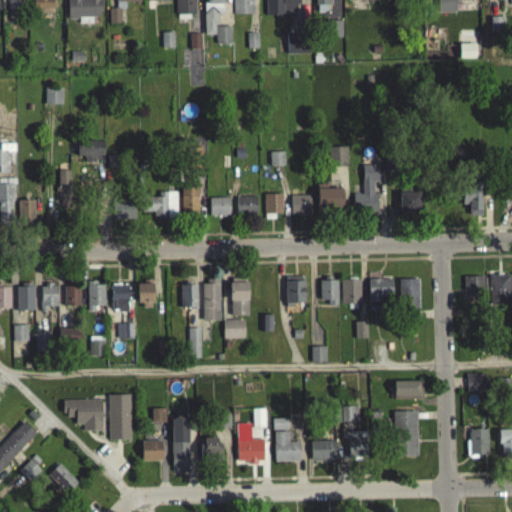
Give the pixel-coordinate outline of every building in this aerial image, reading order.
[(6,0),(7,22),(21,22),(20,0),(6,0)] [(32,0),(32,13),(51,14),(51,0),(32,0)] [(100,0),(66,0),(67,24),(78,23),(78,28),(91,28),(91,21),(101,21),(100,0)] [(108,13),(108,28),(122,27),(121,6),(139,6),(139,0),(115,0),(115,13),(108,13)] [(193,0),(174,0),(175,21),(194,21),(193,0)] [(221,0),(203,0),(204,39),(216,39),(215,18),(222,18),(221,0)] [(252,18),(251,0),(231,0),(232,19),(252,18)] [(264,0),(265,19),(298,18),(297,0),(264,0)] [(329,0),(312,0),(313,8),(330,9),(329,0)] [(436,0),(436,17),(454,17),(454,5),(475,5),(474,0),(436,0)] [(490,37),(501,36),(501,21),(489,21),(490,37)] [(341,25),(326,25),(326,42),(341,42),(341,25)] [(215,49),(231,48),(230,31),(214,31),(215,49)] [(173,53),(173,37),(161,37),(161,53),(173,53)] [(256,38),(246,38),(247,53),(257,53),(256,38)] [(286,39),(286,58),(306,58),(306,39),(286,39)] [(459,63),(475,62),(474,48),(458,49),(459,63)] [(44,109),(61,109),(61,92),(44,92),(44,109)] [(76,161),(83,161),(83,167),(95,166),(95,160),(103,160),(103,145),(75,145),(76,161)] [(0,177),(8,178),(9,168),(13,168),(13,146),(0,146),(0,177)] [(328,172),(346,171),(346,151),(327,152),(328,172)] [(283,156),(269,156),(269,170),(283,170),(283,156)] [(379,170),(361,169),(361,199),(352,198),(352,216),(376,217),(377,198),(372,198),(372,186),(378,186),(379,170)] [(70,212),(69,175),(55,175),(56,213),(70,212)] [(0,229),(12,229),(11,183),(0,183),(0,229)] [(467,220),(481,220),(481,186),(461,186),(461,209),(467,209),(467,220)] [(511,189),(503,189),(503,206),(511,205),(511,189)] [(180,191),(179,218),(196,219),(197,192),(180,191)] [(341,193),(316,193),(316,213),(341,213),(341,193)] [(175,196),(157,197),(157,202),(141,202),(142,217),(154,217),(154,223),(176,222),(175,196)] [(418,197),(398,197),(398,216),(418,217),(418,197)] [(281,221),(281,198),(263,199),(263,222),(281,221)] [(310,219),(310,199),(289,199),(290,219),(310,219)] [(255,218),(255,201),(235,202),(235,218),(255,218)] [(208,221),(228,220),(228,202),(208,202),(208,221)] [(17,205),(17,228),(33,227),(32,204),(17,205)] [(134,204),(113,204),(114,225),(134,224),(134,204)] [(509,278),(488,279),(489,310),(509,309),(509,278)] [(304,307),(303,281),(284,281),(284,311),(293,311),(293,308),(304,307)] [(482,281),(462,281),(463,306),(483,305),(482,281)] [(327,310),(337,309),(336,282),(318,283),(319,304),(327,304),(327,310)] [(202,325),(219,325),(218,283),(201,284),(202,325)] [(367,306),(382,306),(383,302),(391,302),(392,283),(368,283),(367,306)] [(339,284),(340,309),(360,308),(359,284),(339,284)] [(418,320),(417,284),(398,284),(399,320),(418,320)] [(137,313),(152,312),(151,286),(137,286),(137,313)] [(246,287),(228,287),(229,321),(247,320),(246,287)] [(16,315),(34,315),(33,288),(15,289),(16,315)] [(9,289),(0,289),(0,315),(10,315),(9,289)] [(39,289),(40,313),(56,313),(55,289),(39,289)] [(104,313),(104,289),(86,290),(86,314),(104,313)] [(128,316),(127,289),(110,290),(110,316),(128,316)] [(196,312),(196,289),(179,289),(179,312),(196,312)] [(62,310),(79,311),(79,291),(63,291),(62,310)] [(271,320),(262,320),(262,336),(272,336),(271,320)] [(222,343),(243,343),(243,324),(222,325),(222,343)] [(367,343),(366,326),(354,327),(355,343),(367,343)] [(132,343),(132,328),(116,328),(116,343),(132,343)] [(11,330),(12,346),(27,346),(26,330),(11,330)] [(77,349),(77,333),(58,333),(58,349),(77,349)] [(200,362),(199,333),(187,333),(188,363),(200,362)] [(35,357),(50,357),(49,337),(35,337),(35,357)] [(102,341),(88,341),(88,361),(103,360),(102,341)] [(325,351),(310,352),(310,367),(326,367),(325,351)] [(486,396),(485,378),(465,379),(466,397),(486,396)] [(393,386),(393,404),(421,404),(421,385),(393,386)] [(107,445),(130,444),(129,399),(106,399),(107,445)] [(100,404),(63,405),(63,422),(75,422),(75,429),(82,429),(83,436),(101,435),(100,404)] [(357,411),(331,412),(331,428),(357,427),(357,411)] [(165,427),(165,413),(151,413),(151,427),(165,427)] [(265,433),(265,413),(252,413),(252,433),(265,433)] [(392,416),(393,461),(417,461),(416,415),(392,416)] [(230,433),(229,418),(217,419),(218,434),(230,433)] [(188,476),(187,423),(169,423),(171,477),(188,476)] [(286,435),(286,423),(271,423),(271,435),(286,435)] [(0,474),(35,438),(22,426),(0,449),(0,474)] [(249,428),(235,428),(236,466),(248,466),(248,467),(262,467),(262,444),(250,444),(249,428)] [(467,434),(468,461),(487,460),(486,433),(467,434)] [(511,434),(498,435),(498,460),(511,459),(511,434)] [(274,466),(299,466),(299,446),(287,446),(287,436),(273,436),(274,466)] [(346,462),(367,461),(366,436),(345,437),(346,462)] [(219,442),(199,443),(199,465),(220,464),(219,442)] [(161,465),(160,445),(141,446),(141,465),(161,465)] [(310,465),(335,465),(335,445),(310,445),(310,465)] [(32,462),(18,475),(28,487),(43,473),(32,462)] [(77,487),(59,468),(45,480),(64,500),(77,487)]
